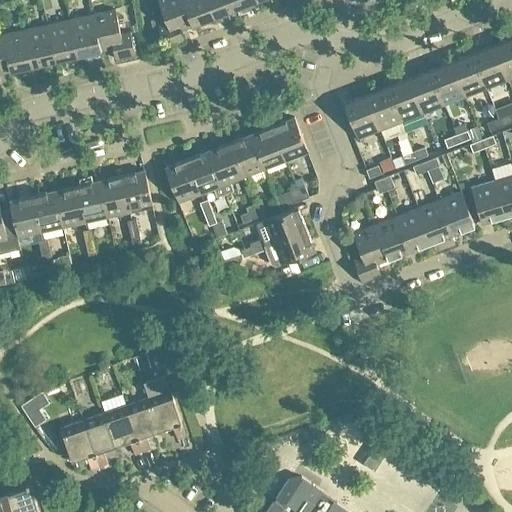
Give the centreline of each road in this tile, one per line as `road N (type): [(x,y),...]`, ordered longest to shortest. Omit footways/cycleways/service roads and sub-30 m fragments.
road 1 (residential): [(511,239),(354,299),(332,221),(351,163),(319,87),(328,38)]
road 2 (residential): [(328,38),(300,33),(157,82),(30,108),(0,143)]
road 3 (residential): [(511,3),(411,43),(347,43)]
